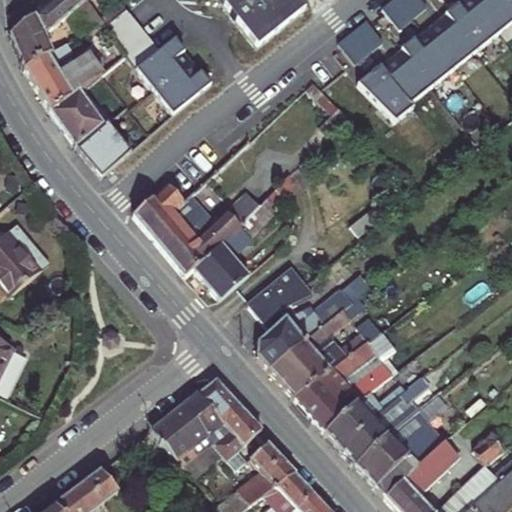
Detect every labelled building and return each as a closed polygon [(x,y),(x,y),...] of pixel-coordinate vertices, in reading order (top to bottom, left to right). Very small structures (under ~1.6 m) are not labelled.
[(54,0),(37,14),(35,15),(9,37),(23,72),(52,57),(44,37),(64,21),(86,3),(90,0),(54,0)] [(291,0),(214,0),(254,50),(301,12),(291,0)] [(511,0),(468,0),(357,88),(394,126),(412,111),(410,108),(499,39),(511,27),(511,0)] [(397,0),(395,2),(412,23),(427,12),(417,0),(397,0)] [(381,13),(398,34),(412,23),(395,2),(381,13)] [(35,15),(25,3),(6,18),(9,37),(35,15)] [(102,26),(86,3),(64,21),(78,42),(104,29),(102,26)] [(126,61),(170,118),(208,87),(172,42),(158,53),(124,11),(102,26),(104,29),(114,43),(124,58),(126,61)] [(351,36),(368,58),(382,47),(365,25),(351,36)] [(337,48),(353,69),(368,58),(351,36),(337,48)] [(114,43),(103,49),(116,68),(126,61),(124,58),(114,43)] [(53,71),(73,60),(67,48),(52,57),(23,72),(49,113),(78,94),(85,89),(101,78),(88,59),(58,78),(53,71)] [(116,68),(103,49),(88,59),(101,78),(116,68)] [(312,85),(306,91),(332,117),(338,111),(312,85)] [(49,113),(74,151),(105,124),(112,119),(103,109),(101,111),(85,89),(78,94),(49,113)] [(317,131),(327,141),(347,121),(338,111),(332,117),(317,131)] [(105,124),(74,151),(87,166),(100,180),(129,154),(105,124)] [(297,207),(288,178),(267,201),(276,209),(284,201),(295,212),(297,207)] [(166,187),(132,218),(184,280),(192,272),(260,209),(247,195),(213,224),(191,199),(174,179),(166,187)] [(278,212),(276,209),(267,201),(260,209),(192,272),(218,303),(247,278),(231,259),(278,212)] [(350,230),(357,240),(381,220),(373,211),(350,230)] [(398,213),(384,225),(374,233),(381,241),(405,221),(398,213)] [(49,267),(16,228),(0,241),(0,289),(9,301),(49,267)] [(314,296),(291,270),(253,300),(246,306),(264,326),(285,310),(314,296)] [(340,292),(351,306),(372,290),(364,279),(359,282),(356,280),(340,292)] [(266,372),(342,313),(351,306),(340,292),(314,314),(311,309),(291,319),(287,322),(285,320),(257,345),(255,360),(266,372)] [(266,372),(293,402),(381,335),(369,320),(355,330),(360,337),(340,352),(328,338),(349,322),(342,313),(266,372)] [(113,332),(104,336),(103,347),(112,353),(121,348),(121,338),(113,332)] [(361,401),(370,394),(392,379),(382,365),(348,390),(341,382),(394,344),(384,333),(381,335),(293,402),(322,435),(361,401)] [(0,380),(14,352),(0,344),(0,380)] [(415,375),(420,381),(426,377),(421,370),(415,375)] [(322,435),(338,453),(420,381),(415,375),(377,404),(370,394),(361,401),(322,435)] [(420,381),(338,453),(352,469),(416,414),(407,404),(426,388),(420,381)] [(199,398),(222,428),(226,433),(245,416),(216,385),(199,398)] [(199,398),(182,410),(206,442),(222,428),(199,398)] [(150,436),(176,467),(206,442),(182,410),(150,436)] [(383,500),(444,446),(416,414),(352,469),(383,500)] [(243,469),(234,458),(251,443),(260,435),(261,434),(245,416),(226,433),(229,436),(212,450),(221,460),(235,475),(243,469)] [(266,442),(260,435),(251,443),(257,450),(266,442)] [(471,454),(484,469),(502,454),(490,439),(471,454)] [(459,461),(444,445),(444,446),(383,500),(393,511),(419,511),(424,508),(417,501),(459,461)] [(295,478),(267,448),(249,464),(262,477),(217,510),(218,511),(243,511),(262,500),(295,478)] [(212,450),(185,472),(194,482),(221,460),(212,450)] [(511,462),(493,480),(484,469),(439,511),(509,511),(511,509),(511,462)] [(116,496),(100,475),(87,485),(103,506),(116,496)] [(296,511),(313,497),(295,478),(262,500),(271,510),(268,511),(296,511)] [(94,511),(103,506),(87,485),(53,510),(55,511),(94,511)] [(326,511),(313,497),(296,511),(326,511)]
